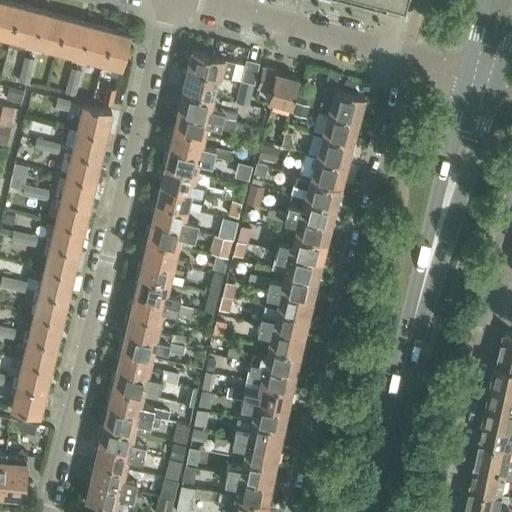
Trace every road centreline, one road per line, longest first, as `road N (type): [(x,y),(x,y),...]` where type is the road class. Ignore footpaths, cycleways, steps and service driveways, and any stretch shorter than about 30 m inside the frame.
road 1 (residential): [(46,511),(175,1)]
road 2 (residential): [(410,60),(301,511)]
road 3 (tertiary): [(371,511),(442,209)]
road 4 (residential): [(410,60),(175,1)]
road 5 (residential): [(441,511),(491,281)]
road 6 (tertiary): [(442,209),(497,86)]
road 7 (tertiary): [(467,77),(442,209)]
